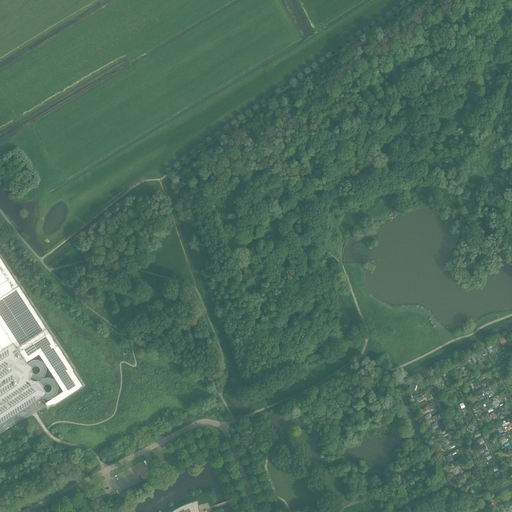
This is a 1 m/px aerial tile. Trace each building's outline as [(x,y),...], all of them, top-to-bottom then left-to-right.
[(0,424),(29,405),(43,397),(46,403),(49,407),(84,386),(57,343),(20,285),(2,256),(0,253),(0,424)] [(503,346),(509,343),(506,337),(500,340),(503,346)] [(434,423),(428,426),(430,432),(437,428),(434,423)] [(475,427),(469,424),(466,429),(471,433),(475,427)] [(459,476),(454,479),(457,486),(463,483),(459,476)] [(468,490),(461,493),(464,499),(471,496),(468,490)] [(197,511),(197,510),(196,501),(198,501),(198,500),(195,501),(193,502),(191,502),(189,503),(187,504),(184,505),(182,506),(179,507),(178,508),(175,509),(174,510),(171,511),(197,511)]
